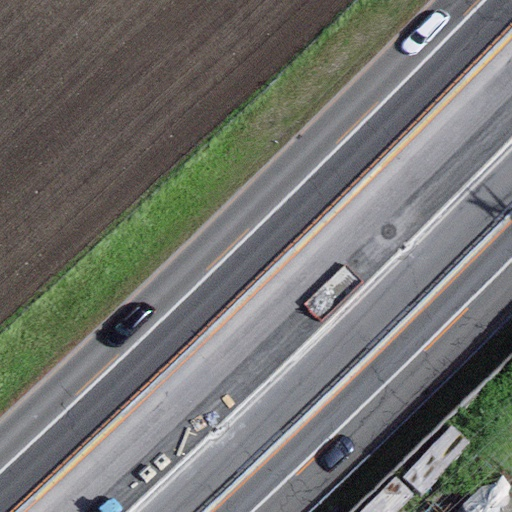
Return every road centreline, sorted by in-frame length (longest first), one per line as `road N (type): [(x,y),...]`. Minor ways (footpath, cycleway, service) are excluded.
road 1 (motorway): [(511,14),(172,354),(0,511)]
road 2 (motorway): [(218,511),(511,230)]
